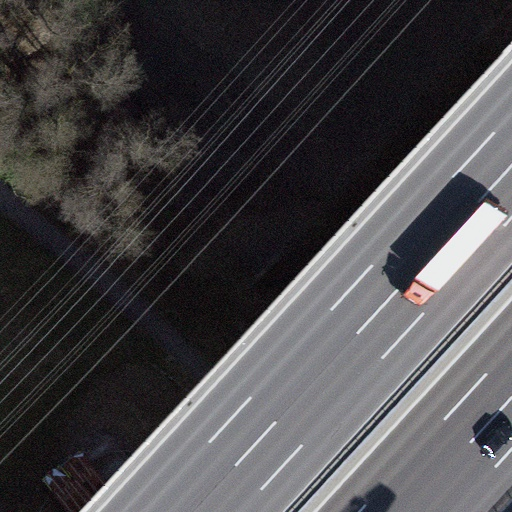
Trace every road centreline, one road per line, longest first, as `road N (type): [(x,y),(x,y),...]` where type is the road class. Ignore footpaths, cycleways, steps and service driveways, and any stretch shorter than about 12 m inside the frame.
road 1 (motorway): [(511,162),(190,511)]
road 2 (motorway): [(408,511),(511,399)]
